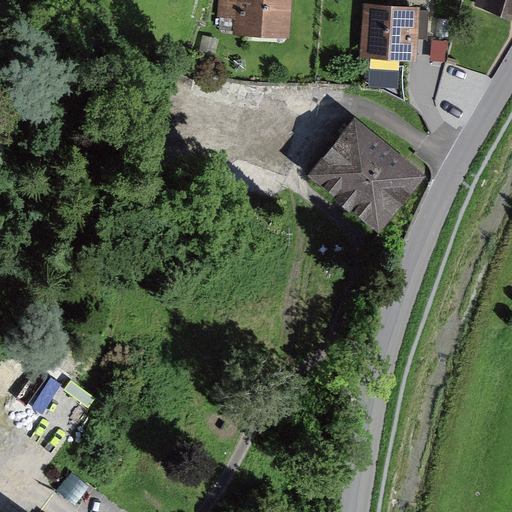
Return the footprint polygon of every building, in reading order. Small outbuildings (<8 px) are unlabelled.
[(296,0),(224,0),(223,17),(241,18),(239,36),(280,39),(281,35),(291,36),(295,32),(296,0)] [(511,0),(479,0),(478,5),(511,16),(511,0)] [(428,11),(364,8),(362,58),(371,58),(370,86),(397,87),(398,59),(416,60),(417,39),(427,40),(428,11)] [(446,44),(433,42),(430,60),(444,62),(446,44)] [(424,177),(355,121),(310,178),(379,233),(424,177)] [(27,341),(0,383),(0,490),(1,492),(76,371),(27,341)]
